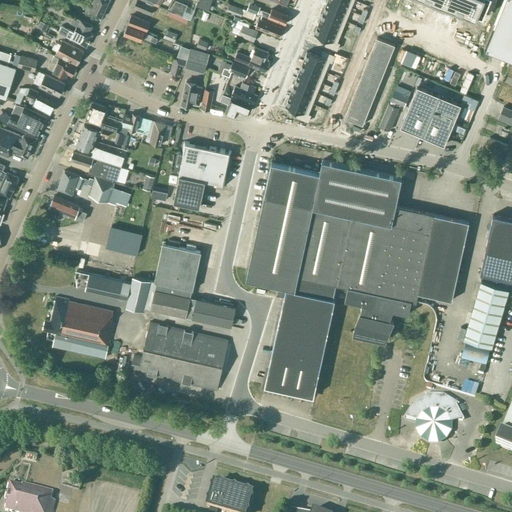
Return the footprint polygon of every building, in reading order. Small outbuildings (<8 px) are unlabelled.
[(72,20),(76,13),(66,8),(67,5),(57,0),(51,0),(48,7),(72,20)] [(85,10),(100,18),(109,0),(84,0),(89,2),(85,10)] [(160,7),(143,0),(136,0),(134,7),(151,14),(154,8),(159,10),(160,7)] [(143,0),(160,7),(161,6),(170,10),(168,17),(186,24),(188,19),(182,16),(187,5),(176,0),(196,0),(198,1),(198,0),(143,0)] [(198,0),(198,1),(196,5),(208,10),(211,0),(198,0)] [(327,0),(327,1),(350,10),(353,0),(327,0)] [(432,0),(456,10),(458,6),(463,8),(462,12),(475,17),(477,14),(483,17),(489,0),(432,0)] [(511,0),(504,0),(485,48),(511,58),(511,0)] [(247,11),(257,11),(257,2),(247,1),(247,11)] [(327,1),(323,12),(345,21),(350,10),(327,1)] [(285,24),(288,15),(271,9),(270,13),(262,10),(261,12),(262,13),(262,15),(285,24)] [(323,12),(318,22),(341,31),(345,21),(323,12)] [(150,21),(131,14),(127,24),(146,31),(150,21)] [(252,28),(258,30),(258,29),(280,37),(283,28),(259,18),(255,27),(253,26),(252,28)] [(89,32),(93,25),(80,19),(73,32),(61,26),(58,32),(70,38),(86,46),(92,33),(89,32)] [(254,41),(258,30),(252,28),(252,29),(232,21),(231,25),(241,29),(238,35),(254,41)] [(318,22),(314,33),(327,39),(325,45),(337,49),(339,43),(337,42),(341,31),(318,22)] [(145,38),(156,42),(158,38),(153,36),(153,35),(127,25),(123,34),(141,41),(142,36),(145,37),(145,38)] [(177,34),(166,29),(163,38),(174,42),(177,34)] [(138,41),(123,35),(116,52),(132,58),(134,52),(139,54),(141,49),(136,47),(138,41)] [(197,37),(195,45),(205,48),(207,41),(197,37)] [(376,37),(371,49),(390,57),(395,44),(376,37)] [(57,51),(54,55),(63,59),(63,57),(77,64),(84,51),(62,40),(60,44),(55,42),(52,49),(57,51)] [(209,52),(190,47),(184,67),(204,73),(209,52)] [(264,59),(267,52),(256,47),(251,57),(237,52),(234,58),(248,64),(248,65),(264,71),(269,61),(264,59)] [(11,54),(0,49),(0,62),(12,66),(14,61),(9,60),(11,54)] [(371,49),(368,59),(386,66),(390,57),(371,49)] [(307,51),(302,62),(325,71),(329,61),(332,62),(334,55),(323,51),(320,56),(307,51)] [(38,59),(20,54),(17,66),(34,71),(38,59)] [(147,66),(150,59),(140,54),(137,61),(147,66)] [(76,66),(63,59),(54,55),(48,67),(65,77),(67,73),(71,75),(76,66)] [(368,59),(364,68),(383,75),(386,66),(368,59)] [(246,78),(249,68),(250,68),(233,61),(229,71),(246,78)] [(15,67),(0,62),(0,95),(6,98),(15,67)] [(302,62),(298,73),(321,82),(325,71),(302,62)] [(364,68),(360,77),(379,85),(383,75),(364,68)] [(59,94),(64,83),(45,74),(39,71),(33,82),(39,85),(59,94)] [(298,73),(294,83),(316,93),(321,82),(298,73)] [(360,77),(357,86),(375,94),(379,85),(360,77)] [(185,81),(181,104),(182,104),(191,106),(192,102),(198,104),(200,95),(202,86),(195,85),(196,83),(186,81),(185,81)] [(253,93),(256,87),(242,82),(240,87),(235,86),(231,94),(253,103),(257,94),(253,93)] [(294,83),(290,94),(312,103),(316,93),(294,83)] [(461,104),(417,85),(400,126),(444,145),(451,127),(453,123),(461,104)] [(357,86),(353,96),(371,103),(375,94),(357,86)] [(33,105),(49,113),(54,103),(37,95),(39,92),(30,88),(21,87),(19,91),(15,102),(20,103),(24,94),(35,100),(33,105)] [(205,88),(201,108),(210,110),(214,90),(205,88)] [(388,103),(379,125),(390,130),(399,107),(400,104),(404,106),(409,94),(395,89),(389,103),(388,103)] [(245,114),(250,111),(252,106),(223,94),(220,100),(228,103),(225,111),(236,115),(238,110),(245,114)] [(290,94),(285,105),(298,111),(296,117),(308,121),(310,115),(308,114),(312,103),(290,94)] [(464,95),(462,99),(471,103),(469,107),(474,109),(478,100),(464,95)] [(353,96),(349,105),(368,112),(371,103),(353,96)] [(109,107),(92,101),(84,121),(119,132),(122,123),(114,120),(115,116),(107,114),(109,107)] [(46,118),(24,106),(16,104),(7,122),(36,137),(46,118)] [(349,105),(344,117),(363,125),(368,112),(349,105)] [(511,123),(511,109),(503,106),(499,118),(511,123)] [(464,107),(459,120),(465,123),(471,109),(464,107)] [(139,116),(140,115),(131,113),(131,116),(124,114),(120,133),(124,134),(125,129),(148,134),(152,120),(139,116)] [(166,124),(155,121),(150,142),(161,144),(163,136),(169,138),(172,126),(166,125),(166,124)] [(453,123),(451,127),(462,132),(464,127),(453,123)] [(108,137),(110,130),(102,127),(101,131),(99,131),(99,130),(83,124),(79,135),(95,141),(97,135),(100,135),(100,134),(108,137)] [(510,130),(503,127),(498,124),(494,133),(506,138),(510,130)] [(27,158),(35,139),(23,134),(23,135),(0,125),(0,153),(12,159),(15,152),(27,158)] [(124,147),(129,148),(133,135),(127,133),(124,147)] [(92,147),(95,141),(79,135),(75,145),(93,152),(91,156),(121,166),(124,156),(95,146),(94,148),(92,147)] [(483,151),(502,159),(508,145),(489,137),(483,151)] [(229,153),(185,144),(184,153),(178,152),(176,161),(182,162),(173,201),(199,207),(205,180),(222,184),(229,153)] [(90,166),(88,172),(117,181),(121,166),(91,156),(73,151),(70,161),(90,166)] [(278,286),(333,298),(336,283),(348,286),(345,300),(362,304),(360,312),(359,312),(355,322),(352,334),(385,341),(394,319),(390,318),(393,310),(408,314),(411,300),(416,301),(417,292),(452,300),(468,221),(396,205),(402,176),(322,159),(319,172),(271,162),(246,279),(278,286)] [(5,166),(0,163),(0,192),(10,197),(18,177),(6,172),(6,174),(2,172),(5,166)] [(77,181),(91,186),(93,179),(89,178),(89,179),(86,178),(64,170),(61,178),(76,184),(77,181)] [(114,182),(94,176),(93,179),(91,186),(88,195),(108,202),(113,187),(114,182)] [(87,197),(88,195),(91,186),(77,181),(76,184),(61,178),(57,189),(72,195),(74,189),(76,190),(77,187),(81,188),(79,194),(87,197)] [(131,193),(113,187),(108,202),(116,205),(116,203),(126,206),(131,193)] [(455,193),(454,199),(466,202),(468,195),(455,193)] [(79,206),(54,195),(49,207),(83,221),(86,212),(78,209),(79,206)] [(511,218),(493,214),(480,273),(511,280),(511,218)] [(111,225),(105,247),(137,255),(142,233),(111,225)] [(56,237),(55,242),(68,245),(69,240),(56,237)] [(156,281),(192,290),(201,251),(163,243),(157,267),(146,265),(143,278),(156,281)] [(144,306),(150,308),(156,281),(143,278),(132,276),(131,282),(89,273),(86,289),(127,298),(126,305),(144,310),(144,306)] [(191,297),(192,290),(156,281),(150,308),(150,309),(231,327),(236,307),(191,297)] [(464,339),(491,347),(508,289),(481,281),(464,339)] [(284,297),(264,385),(313,395),(335,299),(333,298),(278,286),(276,295),(284,297)] [(44,319),(42,329),(55,331),(52,345),(96,355),(105,357),(113,321),(111,320),(113,310),(68,300),(69,299),(56,296),(50,320),(44,319)] [(216,390),(220,373),(228,339),(149,321),(141,356),(133,354),(130,370),(216,390)] [(260,341),(256,350),(265,354),(269,344),(260,341)] [(490,347),(466,341),(461,357),(486,363),(490,347)] [(410,407),(404,417),(417,421),(417,430),(421,438),(429,442),(437,442),(445,439),(450,431),(450,422),(461,416),(463,419),(456,406),(457,405),(459,405),(443,395),(424,394),(424,395),(426,395),(426,396),(413,404),(414,405),(410,407)] [(511,405),(501,431),(495,445),(511,451),(511,405)] [(14,511),(51,511),(55,501),(54,500),(56,492),(22,483),(21,486),(10,483),(5,501),(7,501),(4,509),(14,511)] [(214,483),(207,507),(212,508),(210,511),(215,511),(216,509),(224,511),(246,511),(252,493),(214,483)]
